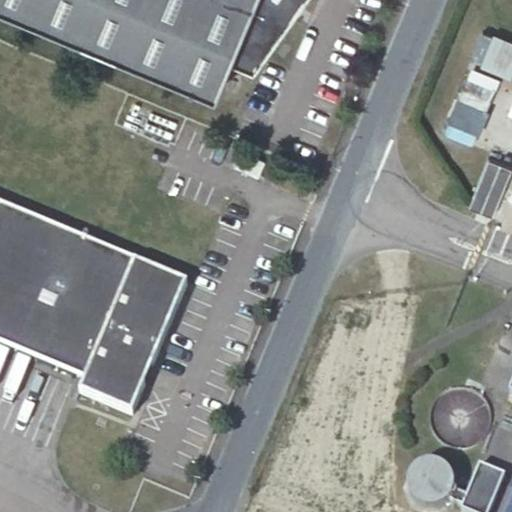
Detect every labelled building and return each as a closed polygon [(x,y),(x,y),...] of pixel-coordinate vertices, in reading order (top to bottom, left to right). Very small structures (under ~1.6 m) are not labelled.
[(0,0),(0,7),(207,96),(222,60),(246,70),(296,0),(0,0)] [(470,56),(511,72),(511,38),(482,26),(470,56)] [(447,134),(478,141),(492,82),(460,75),(447,134)] [(473,206),(497,215),(511,177),(511,166),(493,158),(473,206)] [(152,370),(187,286),(0,208),(0,349),(84,384),(78,399),(131,421),(144,389),(139,386),(147,368),(152,370)] [(450,491),(450,465),(415,464),(415,501),(438,501),(438,491),(450,491)] [(474,511),(491,511),(502,472),(477,466),(465,510),(474,511)]
